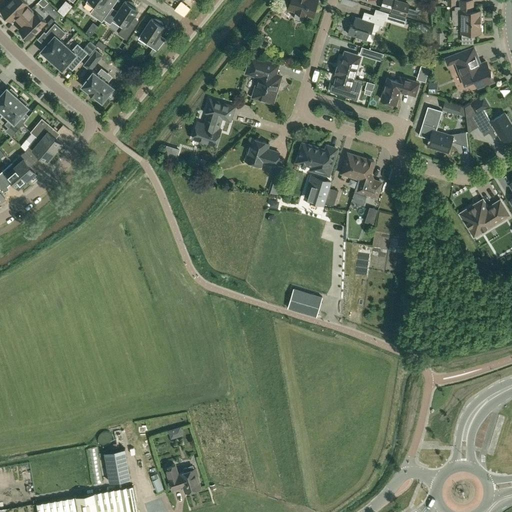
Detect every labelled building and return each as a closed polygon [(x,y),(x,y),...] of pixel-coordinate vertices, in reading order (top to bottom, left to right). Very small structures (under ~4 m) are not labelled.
[(15,16),(19,20),(31,9),(26,5),(28,3),(24,0),(12,0),(1,11),(11,20),(15,16)] [(87,0),(86,2),(94,8),(90,13),(102,21),(104,19),(112,8),(113,7),(105,1),(106,0),(87,0)] [(295,11),(294,17),(295,19),(300,21),(303,19),(304,13),(312,16),(316,0),(290,0),(288,8),(295,11)] [(395,0),(392,11),(405,16),(409,4),(395,0)] [(472,0),(460,0),(460,7),(456,7),(456,10),(453,10),(453,20),(456,20),(456,23),(462,23),(462,32),(462,43),(472,42),(472,32),(480,32),(480,10),(472,10),(472,0)] [(126,39),(133,28),(128,24),(138,9),(136,8),(137,7),(136,5),(134,3),(132,2),(127,1),(127,2),(125,1),(118,12),(112,8),(104,19),(110,23),(112,20),(122,27),(118,33),(126,39)] [(35,14),(31,9),(19,20),(24,25),(20,29),(29,39),(46,22),(37,12),(35,14)] [(391,13),(388,21),(404,26),(406,18),(391,13)] [(378,29),(380,25),(383,26),(386,18),(374,14),(371,21),(355,16),(353,24),(350,23),(347,33),(366,39),(369,30),(374,31),(378,29)] [(152,18),(138,38),(157,50),(164,41),(158,36),(164,27),(162,25),(163,24),(162,22),(160,21),(158,19),(154,18),(153,19),(152,18)] [(45,56),(51,61),(66,44),(60,40),(60,38),(65,32),(55,23),(45,34),(51,39),(42,50),(45,53),(45,56)] [(71,49),(66,44),(51,61),(57,66),(60,66),(63,69),(73,58),(79,63),(88,52),(78,43),(72,49),(71,49)] [(362,47),(360,54),(381,60),(383,54),(362,47)] [(475,81),(478,87),(493,81),(490,74),(492,73),(491,71),(490,72),(486,61),(480,63),(473,47),(445,58),(448,64),(455,61),(463,83),(464,85),(475,81)] [(102,54),(96,50),(84,64),(91,69),(102,54)] [(335,73),(338,75),(335,84),(331,83),(329,90),(338,93),(346,96),(346,95),(357,99),(363,80),(353,77),(359,57),(345,52),(343,61),(339,60),(335,73)] [(259,76),(253,96),(272,102),(281,75),(275,74),(278,64),(251,56),(246,72),(259,76)] [(114,87),(93,71),(82,85),(102,101),(107,95),(111,98),(116,91),(113,88),(114,87)] [(415,95),(419,82),(402,77),(401,81),(388,77),(381,99),(396,104),(400,90),(415,95)] [(374,84),(367,81),(365,88),(372,90),(374,84)] [(0,109),(4,113),(18,97),(16,96),(18,94),(11,88),(10,90),(8,88),(0,95),(0,109)] [(28,107),(26,104),(27,103),(21,97),(19,99),(18,97),(4,113),(10,118),(6,124),(9,127),(7,130),(12,135),(19,129),(24,122),(19,117),(28,107)] [(197,121),(192,138),(215,145),(220,129),(218,128),(222,117),(230,120),(235,106),(209,98),(205,112),(208,113),(204,124),(197,121)] [(443,109),(458,114),(460,106),(445,101),(443,109)] [(472,115),(475,113),(470,104),(465,107),(466,118),(472,115)] [(490,121),(489,119),(483,108),(475,113),(472,115),(478,126),(483,123),(491,136),(493,135),(497,135),(498,134),(502,141),(511,135),(511,125),(504,113),(490,121)] [(427,140),(428,141),(426,146),(448,153),(454,135),(433,129),(437,114),(426,111),(418,136),(427,139),(427,140)] [(37,137),(41,140),(56,153),(63,144),(54,136),(58,131),(48,123),(41,132),(37,137)] [(32,132),(21,146),(26,151),(37,137),(32,132)] [(460,144),(467,143),(466,132),(459,133),(460,144)] [(55,154),(56,153),(41,140),(37,137),(26,151),(34,159),(39,154),(48,162),(55,154)] [(262,165),(263,161),(275,165),(279,152),(267,149),(269,143),(252,138),(245,160),(262,165)] [(303,143),(297,161),(310,165),(309,168),(328,174),(336,149),(327,146),(325,150),(303,143)] [(26,151),(12,162),(27,179),(36,172),(29,164),(34,159),(26,151)] [(366,193),(376,196),(380,182),(373,180),(369,170),(371,169),(373,160),(369,159),(368,160),(348,153),(342,172),(359,178),(354,192),(352,200),(362,203),(365,195),(366,193)] [(18,187),(27,179),(12,162),(0,172),(0,175),(6,184),(11,179),(18,187)] [(280,183),(285,168),(277,165),(272,181),(280,183)] [(330,181),(315,176),(308,199),(323,204),(330,181)] [(326,202),(333,205),(338,190),(330,188),(326,202)] [(494,225),(493,223),(508,214),(500,200),(489,207),(483,198),(459,213),(465,221),(475,237),(494,225)] [(377,210),(369,207),(365,222),(373,224),(377,210)] [(316,316),(322,296),(293,287),(287,307),(316,316)] [(171,428),(173,436),(185,433),(182,425),(171,428)] [(125,448),(104,452),(110,482),(130,478),(125,448)] [(179,473),(178,474),(175,464),(165,468),(168,477),(172,489),(183,485),(185,492),(200,487),(197,475),(198,475),(196,469),(195,469),(195,468),(194,468),(193,465),(183,468),(184,471),(179,473)] [(154,473),(157,488),(165,487),(161,471),(154,473)] [(137,511),(133,485),(37,501),(38,511),(137,511)]
